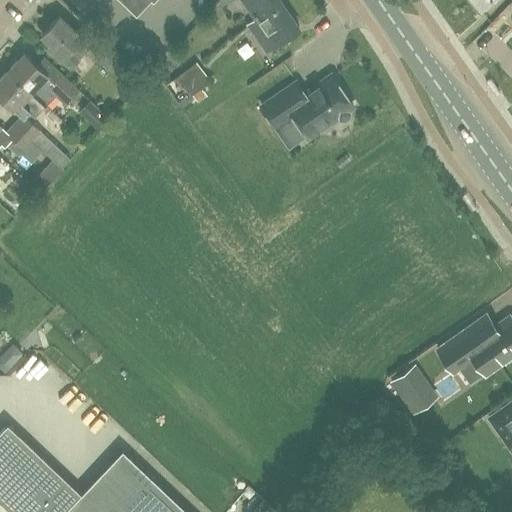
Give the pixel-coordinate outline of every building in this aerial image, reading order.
[(121,0),(137,14),(150,0),(121,0)] [(258,18),(282,2),(280,0),(245,0),(258,18),(249,24),(251,26),(258,18)] [(258,18),(251,26),(267,50),(276,44),(300,28),(282,2),(258,18)] [(82,37),(77,33),(59,16),(43,34),(52,43),(49,47),(72,69),(90,47),(81,39),(82,37)] [(92,52),(95,55),(122,79),(131,70),(121,61),(124,58),(103,40),(92,52)] [(8,70),(45,105),(55,94),(66,104),(80,89),(44,56),(37,63),(25,52),(8,70)] [(188,98),(193,94),(198,102),(207,96),(202,88),(211,81),(197,61),(166,84),(178,102),(187,96),(188,98)] [(56,144),(50,138),(41,130),(40,131),(24,116),(28,111),(34,116),(45,105),(8,70),(0,79),(0,94),(15,108),(23,115),(15,124),(39,146),(41,148),(48,154),(56,144)] [(298,121),(314,143),(341,123),(345,125),(350,125),(353,123),(355,118),(353,114),(357,111),(334,80),(308,99),(300,88),(266,113),(280,133),(298,121)] [(70,123),(87,141),(100,128),(83,111),(70,123)] [(18,154),(21,151),(27,156),(35,156),(41,150),(38,147),(39,146),(15,124),(8,132),(0,124),(1,123),(0,122),(0,146),(2,144),(5,147),(8,144),(18,154)] [(495,327),(486,314),(437,348),(454,371),(474,357),(485,373),(503,360),(505,363),(511,357),(511,319),(510,316),(495,327)] [(437,396),(415,364),(391,380),(414,412),(437,396)] [(511,401),(490,417),(510,446),(511,444),(511,401)] [(0,500),(12,511),(276,511),(193,433),(117,511),(101,511),(81,493),(8,423),(0,430),(0,500)] [(485,457),(473,463),(481,479),(509,466),(491,428),(475,436),(485,457)]
